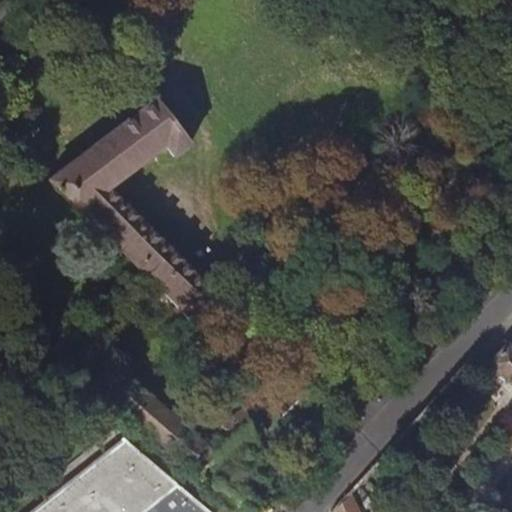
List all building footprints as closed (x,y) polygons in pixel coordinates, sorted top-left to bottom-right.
[(156,99),(154,100),(48,180),(120,251),(125,256),(134,263),(153,281),(191,321),(217,296),(111,188),(166,145),(174,156),(190,143),(156,99)] [(112,258),(118,264),(125,256),(120,251),(112,258)] [(44,344),(53,351),(134,263),(125,256),(118,264),(44,344)] [(94,346),(153,281),(134,263),(53,351),(55,353),(170,452),(181,461),(186,466),(186,465),(205,445),(203,443),(94,346)] [(169,336),(145,312),(136,321),(159,345),(169,336)] [(508,344),(487,366),(511,386),(511,347),(508,344)] [(307,391),(281,417),(298,434),(324,408),(307,391)] [(226,420),(203,443),(205,445),(186,465),(236,511),(247,511),(258,503),(227,472),(255,443),(244,407),(226,420)] [(60,491),(37,511),(143,511),(175,484),(114,441),(97,457),(104,465),(67,499),(60,491)] [(175,468),(181,461),(170,452),(165,458),(175,468)] [(60,491),(67,499),(104,465),(97,457),(60,491)] [(303,474),(293,496),(304,501),(313,480),(303,474)] [(358,511),(351,495),(336,511),(358,511)]
